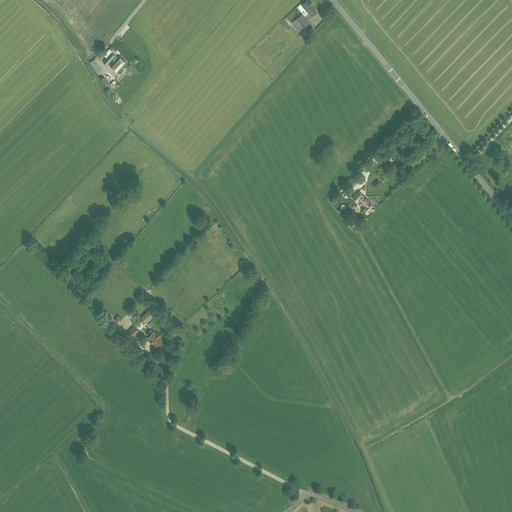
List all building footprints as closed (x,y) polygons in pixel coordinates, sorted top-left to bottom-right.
[(314,9),(311,6),(313,4),(310,0),(308,0),(307,0),(302,5),(311,16),(317,12),(314,8),(314,9)] [(299,32),(310,23),(302,14),(291,23),(299,32)] [(103,62),(106,65),(113,58),(115,60),(110,65),(118,72),(120,74),(124,70),(122,68),(126,63),(119,56),(117,57),(112,52),(103,62)] [(93,58),(89,61),(95,71),(99,69),(93,58)] [(369,201),(363,196),(359,192),(352,198),(357,203),(358,201),(364,207),(361,209),(367,215),(371,211),(375,207),(369,201)] [(355,219),(350,224),(353,227),(358,222),(355,219)] [(152,307),(140,318),(145,323),(157,313),(152,307)] [(126,333),(131,338),(139,331),(134,326),(126,333)] [(153,331),(153,332),(151,330),(146,334),(148,336),(148,337),(150,339),(150,340),(153,342),(156,346),(157,344),(158,345),(161,342),(160,342),(162,340),(159,337),(160,336),(157,332),(156,334),(153,331)]
